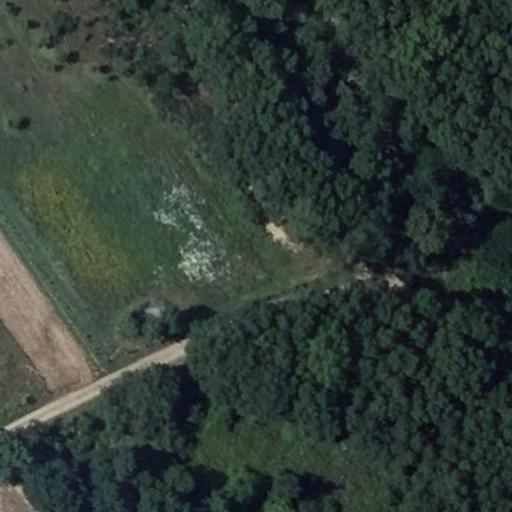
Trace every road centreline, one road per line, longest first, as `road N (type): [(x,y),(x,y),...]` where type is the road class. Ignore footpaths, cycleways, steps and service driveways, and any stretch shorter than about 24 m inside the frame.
road 1 (track): [(511,293),(297,291),(0,429)]
road 2 (track): [(511,205),(395,290)]
